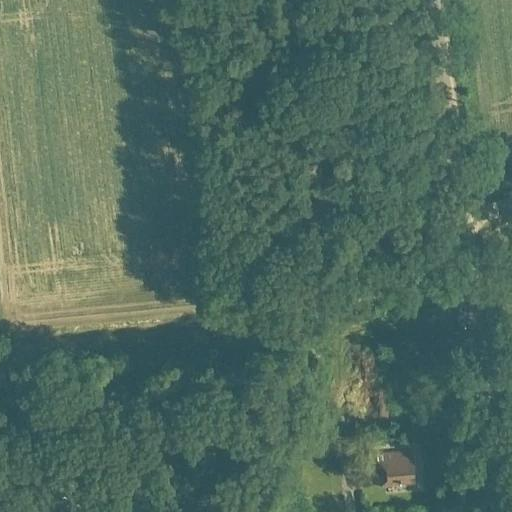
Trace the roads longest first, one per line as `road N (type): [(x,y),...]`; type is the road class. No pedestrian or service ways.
road 1 (track): [(147,349),(473,322)]
road 2 (unclassified): [(493,511),(462,224)]
road 3 (unclassified): [(462,224),(433,0)]
road 4 (track): [(147,349),(74,385),(0,405)]
road 5 (track): [(334,332),(349,460)]
